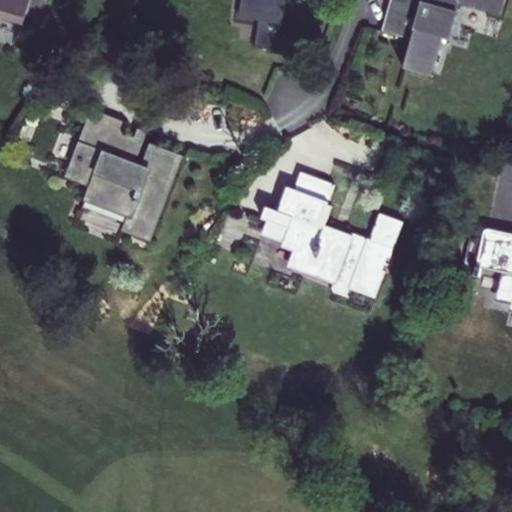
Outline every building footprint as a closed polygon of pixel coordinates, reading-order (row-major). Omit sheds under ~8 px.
[(0,0),(0,13),(38,26),(45,2),(38,0),(0,0)] [(241,0),(239,19),(259,21),(254,50),(280,54),(283,38),(277,36),(282,0),(241,0)] [(421,0),(389,0),(380,33),(408,42),(399,70),(429,79),(441,40),(446,42),(457,6),(499,18),(504,0),(421,0),(422,0),(421,0)] [(121,125),(88,112),(64,178),(88,187),(82,204),(124,220),(121,234),(149,243),(181,157),(149,145),(141,167),(131,163),(142,134),(134,130),(129,139),(120,135),(121,125)] [(280,246),(279,248),(292,252),(287,270),(330,285),(334,295),(343,301),(347,291),(372,298),(398,223),(374,215),(365,241),(322,226),(329,207),(324,205),(329,188),(295,177),(289,195),(282,193),(274,217),(262,214),(258,226),(266,228),(262,240),(280,246)] [(511,239),(481,234),(474,269),(498,274),(492,303),(508,307),(508,312),(511,313),(511,239)]
